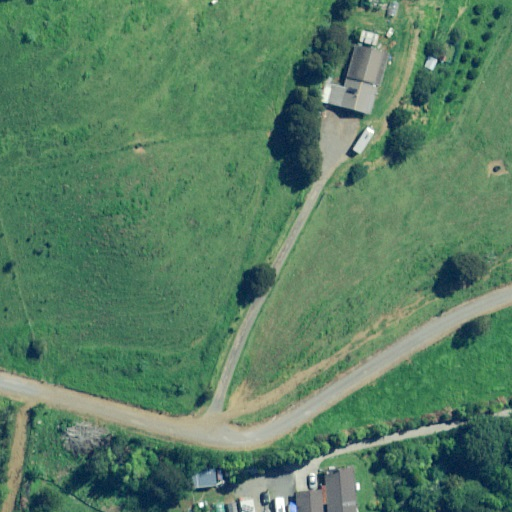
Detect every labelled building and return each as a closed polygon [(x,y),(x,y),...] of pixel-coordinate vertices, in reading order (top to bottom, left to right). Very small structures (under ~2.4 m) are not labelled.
[(398,3),(385,0),(382,15),(394,18),(398,3)] [(376,35),(359,30),(356,40),(373,45),(376,35)] [(379,50),(352,44),(342,88),(322,83),(318,101),(364,112),(379,50)] [(334,71),(325,69),(323,81),(332,83),(334,71)] [(353,511),(352,470),(321,471),(321,485),(318,485),(318,490),(293,491),(293,511),(353,511)]
